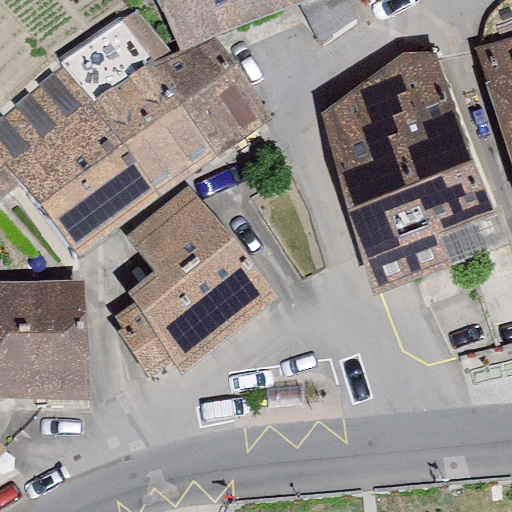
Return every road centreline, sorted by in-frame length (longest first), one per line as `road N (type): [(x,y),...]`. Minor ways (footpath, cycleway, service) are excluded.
road 1 (residential): [(408,444),(279,132),(269,89),(307,55),(441,0)]
road 2 (tertiary): [(196,462),(408,444)]
road 3 (tertiary): [(51,511),(127,476),(196,462)]
